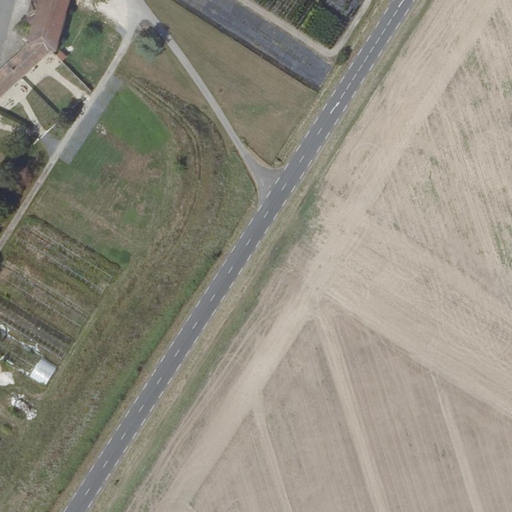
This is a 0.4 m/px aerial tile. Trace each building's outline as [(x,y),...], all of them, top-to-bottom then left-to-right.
[(39,0),(33,23),(42,26),(36,50),(0,77),(0,109),(28,85),(29,84),(58,60),(63,65),(75,0),(39,0)] [(35,219),(18,245),(101,298),(117,273),(35,219)] [(11,254),(0,270),(0,282),(79,331),(95,305),(11,254)] [(0,293),(0,320),(61,358),(73,339),(0,293)] [(0,330),(0,357),(46,386),(58,366),(0,330)]
